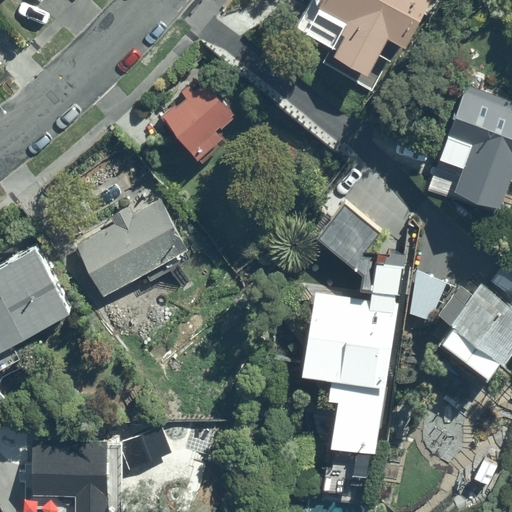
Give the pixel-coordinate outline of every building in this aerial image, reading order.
[(323,0),(358,18),(341,51),(379,71),(398,36),(417,46),(440,0),(323,0)] [(213,76),(167,114),(202,156),(229,135),(222,127),(242,111),(213,76)] [(511,97),(472,84),(456,132),(474,138),(457,185),(508,203),(511,191),(511,97)] [(167,193),(83,245),(112,292),(197,241),(167,193)] [(0,296),(0,352),(82,307),(45,242),(0,266),(0,275),(9,292),(0,296)] [(371,295),(309,289),(301,371),(340,374),(333,442),(379,447),(386,383),(393,384),(401,300),(395,299),(396,288),(405,289),(409,250),(365,246),(362,283),(373,284),(371,295)] [(426,268),(411,304),(435,314),(450,277),(426,268)] [(511,292),(491,275),(442,335),(492,376),(511,351),(511,292)] [(120,511),(118,436),(40,438),(41,496),(78,495),(78,511),(120,511)] [(362,511),(368,470),(327,464),(321,507),(353,511),(362,511)]
